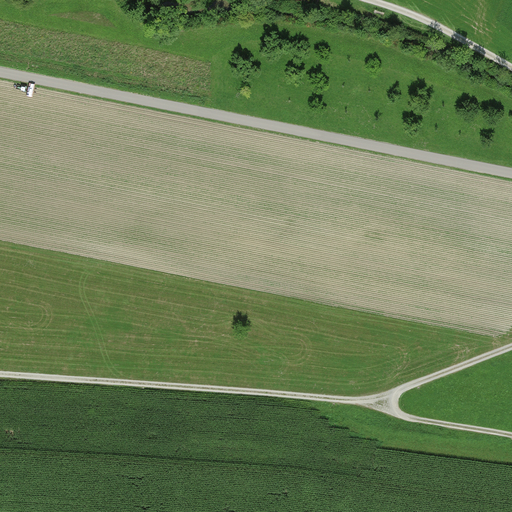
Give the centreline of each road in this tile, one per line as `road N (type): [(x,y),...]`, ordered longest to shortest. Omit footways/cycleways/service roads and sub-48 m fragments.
road 1 (unclassified): [(511,172),(0,71)]
road 2 (track): [(354,400),(0,375)]
road 3 (track): [(352,0),(511,68)]
road 4 (track): [(354,400),(511,346)]
